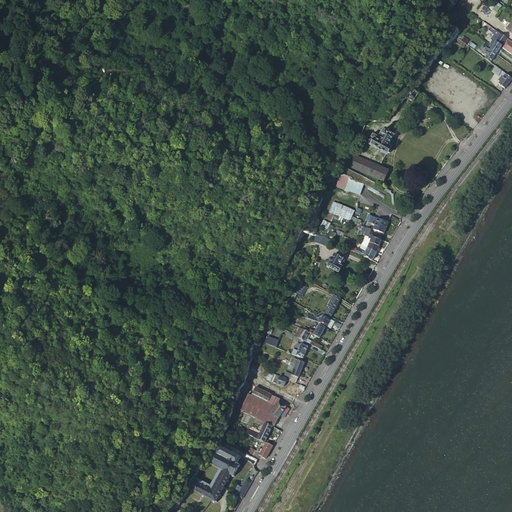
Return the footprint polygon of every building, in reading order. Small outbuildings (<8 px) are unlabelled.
[(503,9),(494,2),(489,9),(498,15),(503,9)] [(500,33),(486,23),(483,27),(496,37),(497,37),(500,33)] [(502,48),(511,54),(511,42),(502,35),(499,39),(496,42),(502,47),(502,48)] [(490,51),(496,55),(502,48),(502,47),(496,42),(491,49),(490,51)] [(486,56),(485,59),(491,63),(496,55),(490,51),(487,48),(486,48),(485,49),(483,51),(486,53),(484,55),(486,56)] [(497,76),(499,74),(501,71),(495,66),(491,71),(497,76)] [(499,84),(505,89),(511,78),(501,71),(499,74),(503,77),(499,84)] [(414,89),(406,97),(413,101),(419,92),(414,89)] [(381,130),(377,136),(373,134),(367,142),(385,154),(390,148),(386,145),(393,136),(388,132),(389,131),(385,128),(382,131),(381,130)] [(383,183),(388,171),(354,155),(348,167),(383,183)] [(353,217),(355,211),(334,201),(329,212),(360,225),(362,221),(353,217)] [(386,227),(388,223),(368,215),(366,221),(375,224),(374,229),(384,233),(387,227),(386,227)] [(367,248),(376,252),(381,240),(373,236),(369,234),(371,230),(363,226),(362,229),(365,231),(364,234),(369,237),(368,237),(371,238),(370,241),(368,240),(366,243),(368,245),(367,248)] [(324,237),(322,237),(319,243),(327,246),(330,240),(324,237)] [(347,248),(372,260),(376,252),(367,248),(364,253),(348,245),(347,248)] [(343,260),(334,255),(332,258),(331,258),(330,259),(328,261),(329,262),(327,266),(338,273),(341,268),(339,266),(343,260)] [(294,292),(296,294),(300,296),(306,286),(302,284),(299,289),(295,287),(294,292)] [(325,313),(331,317),(340,298),(334,295),(325,313)] [(311,317),(310,319),(320,323),(330,328),(333,321),(323,315),(319,317),(316,319),(311,317)] [(277,316),(273,322),(280,327),(284,320),(277,316)] [(308,333),(319,338),(325,328),(319,325),(315,332),(310,330),(308,333)] [(308,333),(302,329),(298,337),(304,341),(308,333)] [(292,354),(303,358),(308,347),(301,344),(300,345),(298,351),(294,349),(292,354)] [(296,364),(292,374),(298,377),(304,362),(297,359),(296,364)] [(304,362),(298,377),(300,378),(306,363),(304,362)] [(276,375),(269,372),(266,379),(283,386),(286,379),(279,376),(278,379),(274,377),(276,375)] [(287,379),(295,383),(298,377),(292,374),(289,373),(287,379)] [(267,402),(271,395),(255,386),(252,394),(267,402)] [(284,417),(286,414),(283,411),(282,412),(274,407),(275,407),(248,393),(239,410),(241,410),(242,411),(257,418),(273,426),(274,426),(280,415),(284,417)] [(275,406),(278,402),(276,400),(277,398),(271,395),(267,402),(275,406)] [(283,411),(286,406),(278,402),(275,406),(275,407),(274,407),(282,412),(283,411)] [(261,431),(269,435),(273,426),(257,418),(255,422),(263,426),(261,431)] [(247,434),(265,442),(269,435),(261,431),(259,436),(255,433),(254,435),(248,432),(247,434)] [(193,477),(187,487),(212,502),(212,503),(213,504),(214,503),(215,503),(215,502),(214,501),(217,496),(218,497),(219,495),(218,495),(221,489),(222,489),(223,488),(222,488),(225,482),(226,483),(227,481),(226,481),(229,475),(231,476),(230,477),(231,478),(232,477),(233,477),(233,476),(233,475),(237,467),(238,467),(239,466),(238,466),(238,465),(237,464),(237,465),(236,464),(239,458),(240,459),(240,458),(215,443),(205,461),(219,469),(209,486),(193,477)] [(273,446),(266,443),(259,456),(265,459),(273,446)] [(249,448),(246,454),(251,457),(254,451),(249,448)] [(243,487),(249,489),(252,481),(246,479),(243,487)]
